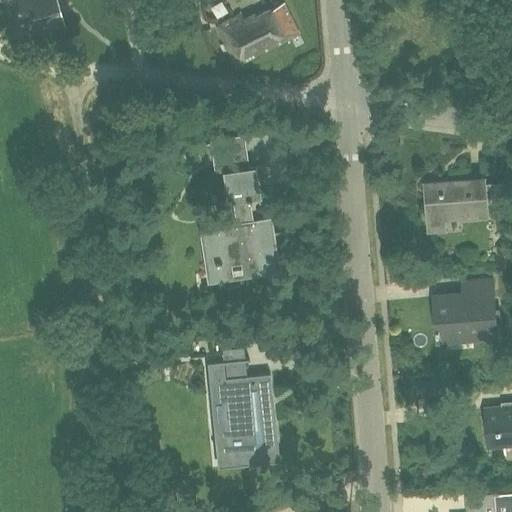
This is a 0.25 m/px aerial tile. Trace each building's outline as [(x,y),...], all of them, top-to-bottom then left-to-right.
[(20,37),(65,24),(57,0),(10,0),(9,0),(20,37)] [(300,34),(284,3),(246,23),(241,14),(217,27),(237,66),(300,34)] [(262,219),(254,167),(223,171),(228,203),(234,202),(237,224),(206,229),(202,230),(209,281),(277,271),(271,233),(265,234),(263,219),(262,219)] [(429,219),(489,214),(485,178),(426,183),(429,219)] [(497,268),(511,268),(509,246),(495,247),(497,268)] [(439,342),(499,336),(494,278),(464,281),(465,293),(435,296),(439,342)] [(225,378),(223,363),(223,361),(207,363),(210,400),(225,399),(227,425),(231,459),(276,455),(272,420),(268,421),(265,395),(271,394),(269,373),(246,376),(225,378)] [(490,446),(511,443),(511,406),(487,408),(490,446)]
